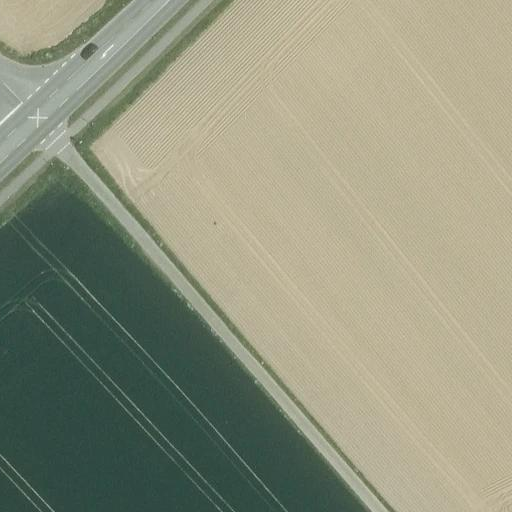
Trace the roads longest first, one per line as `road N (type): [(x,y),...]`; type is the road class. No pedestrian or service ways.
road 1 (unclassified): [(374,511),(37,120)]
road 2 (secondary): [(37,120),(161,0)]
